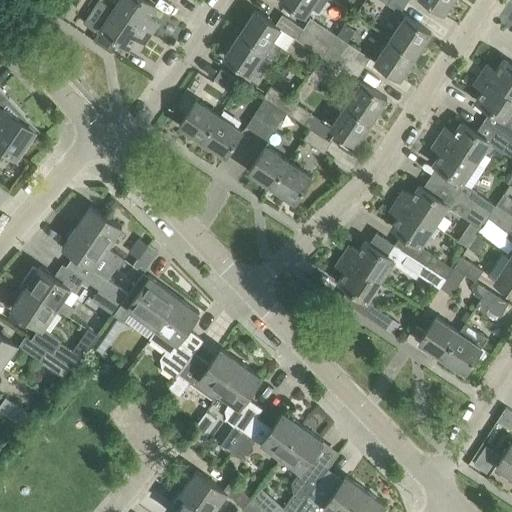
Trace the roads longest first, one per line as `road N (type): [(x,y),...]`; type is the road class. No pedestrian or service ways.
road 1 (residential): [(251,291),(364,181),(487,0)]
road 2 (residential): [(436,485),(251,291)]
road 3 (residential): [(251,291),(120,156)]
road 4 (residential): [(120,156),(225,0)]
road 5 (residential): [(0,245),(98,132)]
road 6 (residential): [(98,132),(0,25)]
road 7 (residential): [(436,485),(511,378)]
road 8 (unclassified): [(110,511),(159,455),(134,415)]
